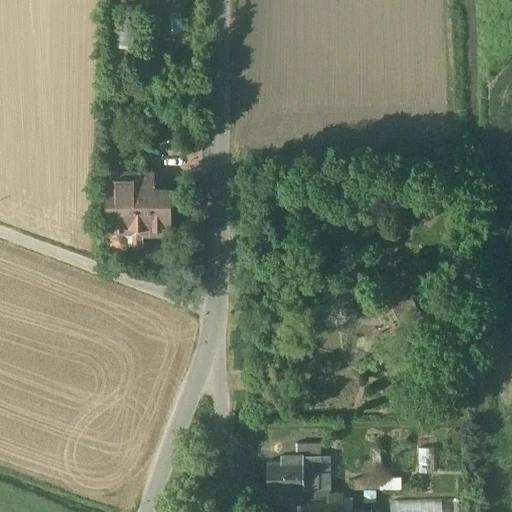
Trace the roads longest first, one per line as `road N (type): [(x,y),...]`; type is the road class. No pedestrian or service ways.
road 1 (unclassified): [(221,0),(215,312)]
road 2 (residential): [(215,312),(0,232)]
road 3 (unclassified): [(213,332),(146,511)]
road 4 (residential): [(222,511),(213,332)]
